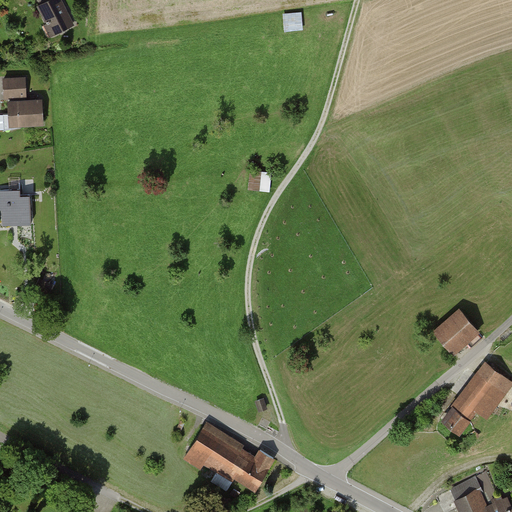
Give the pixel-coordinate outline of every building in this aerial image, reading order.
[(60,0),(51,0),(39,6),(48,24),(50,23),(56,34),(73,25),(60,0)] [(304,12),(285,12),(286,30),(305,29),(304,12)] [(9,102),(10,125),(43,123),(42,100),(26,101),(25,78),(4,79),(5,97),(14,97),(14,102),(9,102)] [(272,190),(272,170),(264,170),(264,174),(250,174),(250,190),(272,190)] [(0,202),(2,203),(3,225),(32,224),(30,195),(21,195),(21,189),(0,190),(0,202)] [(54,285),(40,278),(32,294),(46,300),(54,285)] [(440,333),(456,352),(481,332),(465,313),(440,333)] [(484,365),(444,422),(461,434),(479,408),(486,413),(508,382),(484,365)] [(266,408),(263,399),(257,401),(260,410),(266,408)] [(205,426),(185,457),(201,467),(207,457),(220,465),(217,470),(233,480),(235,475),(255,488),(274,458),(261,450),(256,458),(205,426)] [(451,489),(462,511),(511,511),(511,510),(507,500),(500,503),(503,509),(497,511),(487,511),(477,489),(480,488),(475,477),(451,489)]
